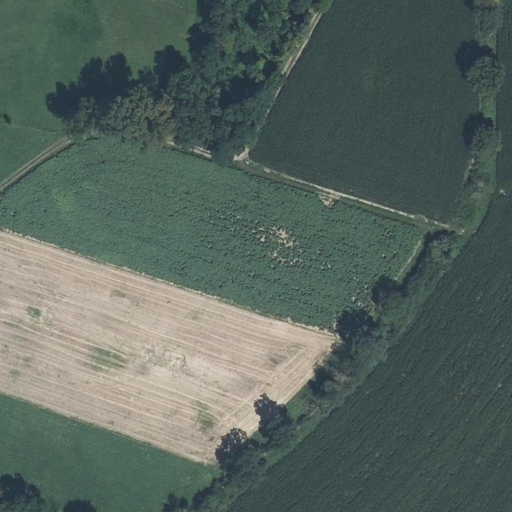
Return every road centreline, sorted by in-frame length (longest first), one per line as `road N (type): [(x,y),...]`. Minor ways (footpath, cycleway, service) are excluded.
road 1 (track): [(443,231),(233,161),(100,128),(58,145),(0,188)]
road 2 (track): [(328,0),(249,148),(233,161)]
